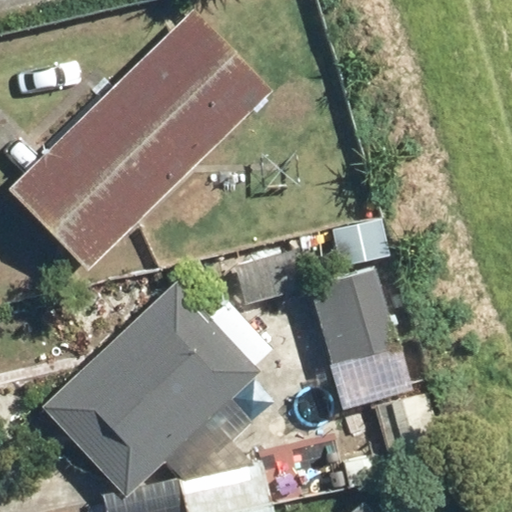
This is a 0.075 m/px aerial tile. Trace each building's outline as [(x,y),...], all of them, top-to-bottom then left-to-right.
[(17,203),(84,270),(262,95),(195,28),(17,203)] [(38,402),(120,491),(265,357),(183,268),(38,402)] [(369,272),(305,290),(327,367),(391,349),(369,272)] [(418,357),(351,369),(360,421),(428,409),(418,357)] [(170,490),(175,511),(263,511),(252,469),(170,490)] [(340,511),(361,511),(352,502),(340,511)]
